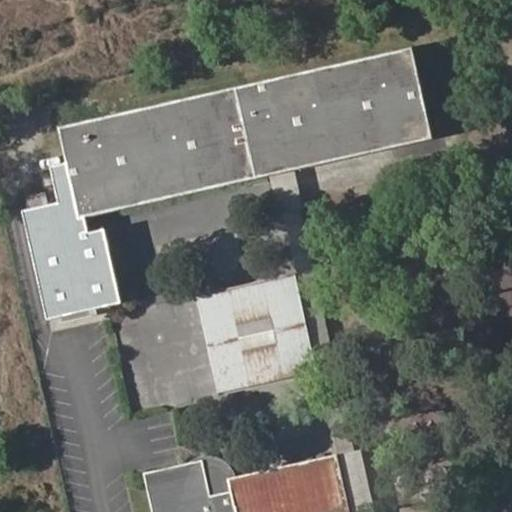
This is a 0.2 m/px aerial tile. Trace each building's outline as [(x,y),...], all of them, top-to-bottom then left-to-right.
[(412,48),(61,128),(69,166),(81,218),(86,216),(275,174),(284,172),(293,170),(433,138),(412,48)] [(81,218),(69,166),(52,170),(59,205),(22,214),(46,321),(121,304),(107,240),(92,243),(90,233),(86,216),(81,218)] [(369,511),(293,170),(284,172),(275,174),(297,275),(319,374),(338,458),(349,511),(369,511)] [(90,233),(92,243),(107,240),(105,230),(90,233)] [(201,461),(149,473),(157,511),(349,511),(338,458),(230,481),(229,475),(226,468),(222,464),(219,463),(215,462),(206,461),(201,461)]
